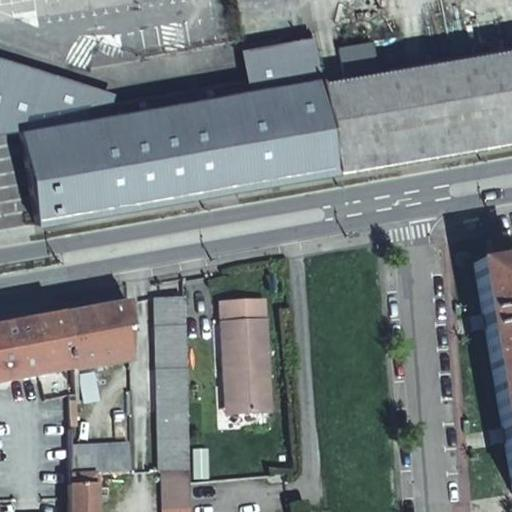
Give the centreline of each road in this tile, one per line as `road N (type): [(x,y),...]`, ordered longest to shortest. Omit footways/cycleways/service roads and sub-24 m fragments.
road 1 (secondary): [(0,286),(410,213)]
road 2 (secondary): [(404,182),(0,254)]
road 3 (residential): [(410,213),(441,511)]
road 4 (unknown): [(137,262),(149,485)]
